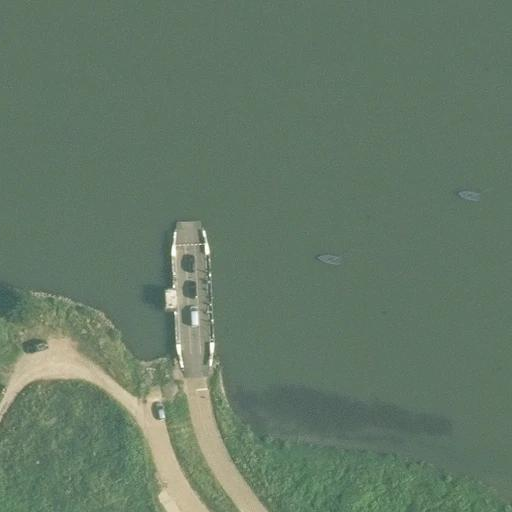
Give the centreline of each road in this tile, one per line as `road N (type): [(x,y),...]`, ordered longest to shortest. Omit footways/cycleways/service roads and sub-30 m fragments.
road 1 (track): [(151,419),(86,367),(64,360),(27,368),(0,407)]
road 2 (unclassified): [(253,511),(202,422),(193,362)]
